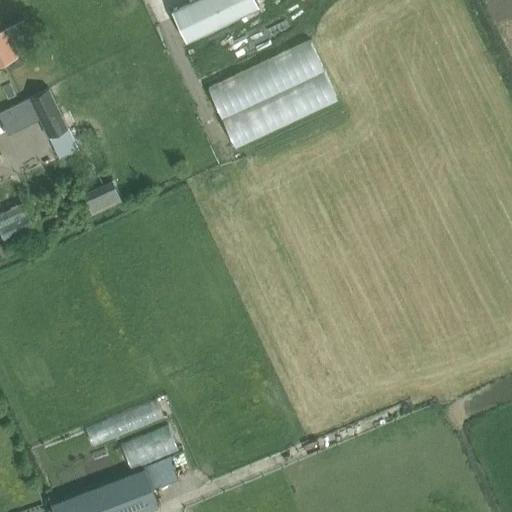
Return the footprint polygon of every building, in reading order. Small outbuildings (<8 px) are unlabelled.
[(256,0),(193,0),(172,11),(186,40),(259,5),(256,0)] [(0,63),(18,55),(5,28),(0,30),(0,63)] [(310,42),(207,90),(235,148),(337,100),(310,42)] [(49,137),(68,129),(48,88),(0,111),(0,114),(9,133),(40,118),(49,137)] [(115,186),(86,199),(92,214),(122,200),(115,186)] [(34,226),(23,204),(0,214),(0,229),(5,240),(34,226)] [(143,470),(108,484),(52,505),(54,511),(146,511),(157,508),(143,470)]
